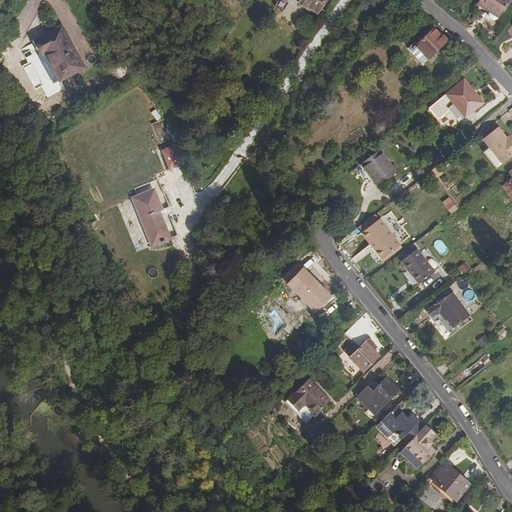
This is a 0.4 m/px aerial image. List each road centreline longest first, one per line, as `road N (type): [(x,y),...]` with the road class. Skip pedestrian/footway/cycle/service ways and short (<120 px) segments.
road 1 (unclassified): [(318,242),(511,496)]
road 2 (residential): [(511,89),(421,0)]
